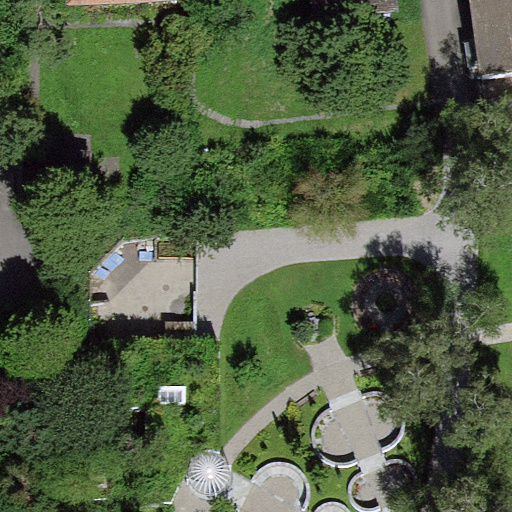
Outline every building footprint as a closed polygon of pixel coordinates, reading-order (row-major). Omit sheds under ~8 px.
[(68,0),(68,14),(185,14),(185,0),(68,0)] [(388,0),(312,0),(314,14),(389,4),(388,0)] [(511,0),(466,0),(480,88),(511,83),(511,0)] [(57,152),(22,152),(21,208),(57,208),(57,152)] [(218,459),(219,350),(96,349),(95,496),(126,496),(126,511),(172,511),(182,490),(180,483),(181,476),(183,469),(187,463),(192,459),(200,456),(206,455),(212,456),(218,459)] [(187,463),(183,469),(181,476),(180,483),(182,490),(187,497),(194,503),(202,505),(211,505),(219,502),(225,496),(229,488),(230,480),(229,471),(224,464),(218,459),(212,456),(206,455),(200,456),(192,459),(187,463)]
